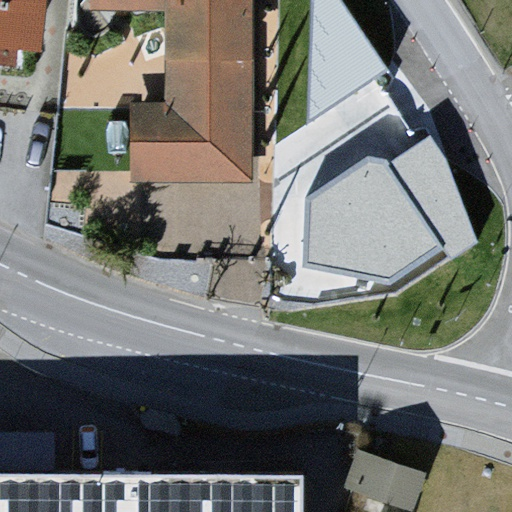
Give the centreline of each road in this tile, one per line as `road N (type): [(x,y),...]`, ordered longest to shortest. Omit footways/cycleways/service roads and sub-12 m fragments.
road 1 (tertiary): [(511,407),(165,328),(0,262)]
road 2 (tertiary): [(511,159),(417,0)]
